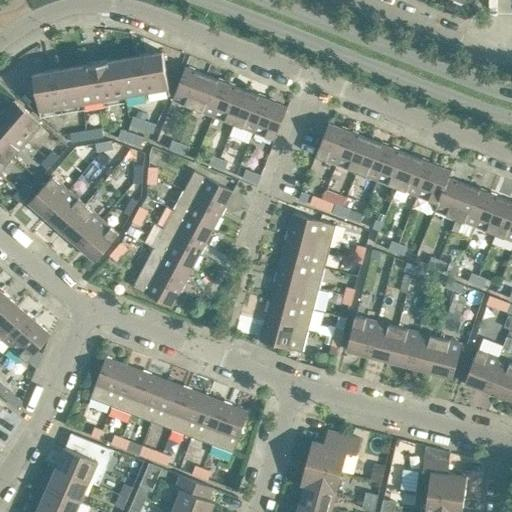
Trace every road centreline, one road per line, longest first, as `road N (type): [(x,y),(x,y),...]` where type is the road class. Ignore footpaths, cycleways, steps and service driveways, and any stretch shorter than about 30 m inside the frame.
road 1 (residential): [(0,41),(53,11),(86,4),(143,10),(511,155)]
road 2 (secondary): [(195,0),(511,121)]
road 3 (secondary): [(511,89),(268,0)]
road 4 (residential): [(293,384),(511,441)]
road 5 (residential): [(85,307),(293,384)]
road 6 (residential): [(0,482),(40,419),(85,307)]
road 7 (residential): [(369,0),(503,50)]
road 8 (unknown): [(236,363),(266,225)]
road 9 (residential): [(254,511),(293,384)]
